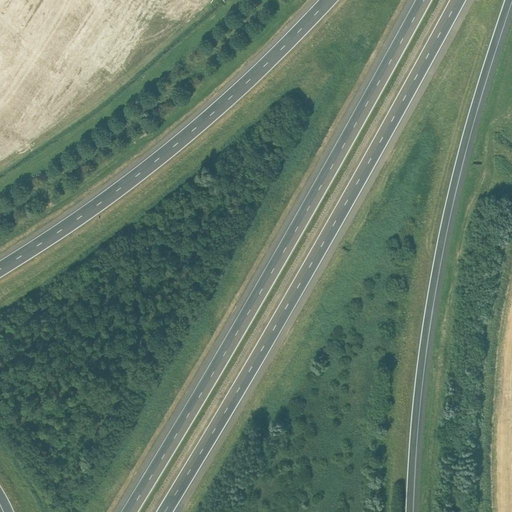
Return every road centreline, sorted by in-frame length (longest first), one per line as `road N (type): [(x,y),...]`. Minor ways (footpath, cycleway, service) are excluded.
road 1 (motorway): [(422,0),(129,511)]
road 2 (motorway): [(164,511),(457,0)]
road 3 (motorway): [(409,511),(433,280),(469,119),(509,0)]
road 4 (motorway): [(328,0),(202,123),(0,269)]
